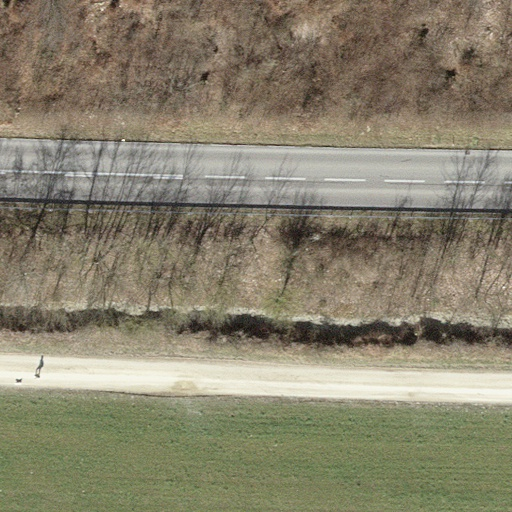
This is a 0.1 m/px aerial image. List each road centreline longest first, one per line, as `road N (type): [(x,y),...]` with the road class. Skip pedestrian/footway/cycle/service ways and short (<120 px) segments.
road 1 (track): [(0,368),(511,385)]
road 2 (tertiary): [(511,180),(0,168)]
